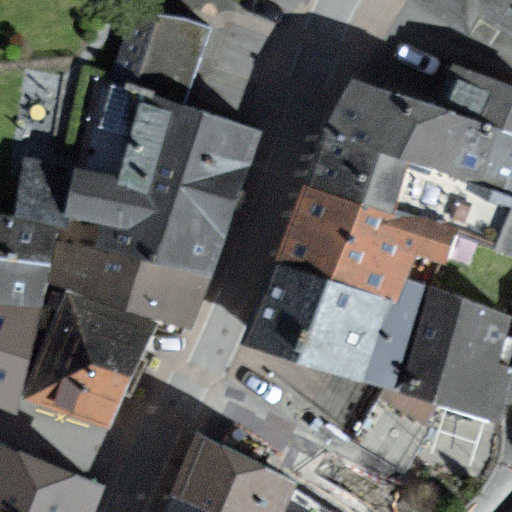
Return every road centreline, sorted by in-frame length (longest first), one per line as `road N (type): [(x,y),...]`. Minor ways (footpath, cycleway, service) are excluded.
road 1 (tertiary): [(339,0),(153,474)]
road 2 (residential): [(511,70),(392,22),(364,0)]
road 3 (residential): [(0,427),(153,474)]
